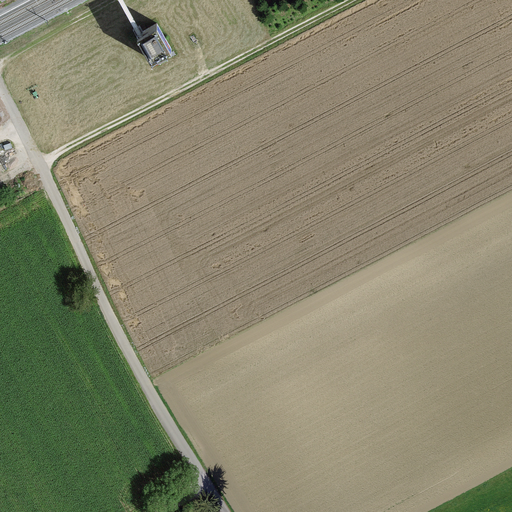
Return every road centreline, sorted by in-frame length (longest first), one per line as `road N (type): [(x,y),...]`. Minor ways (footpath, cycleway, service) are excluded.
road 1 (track): [(204,482),(111,317),(38,163)]
road 2 (track): [(38,163),(352,0)]
road 3 (track): [(112,0),(0,62)]
